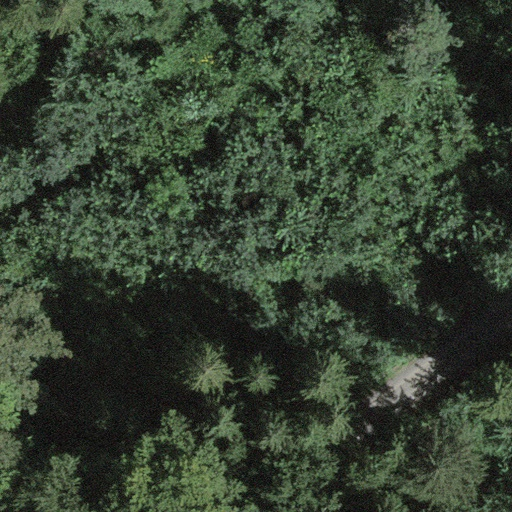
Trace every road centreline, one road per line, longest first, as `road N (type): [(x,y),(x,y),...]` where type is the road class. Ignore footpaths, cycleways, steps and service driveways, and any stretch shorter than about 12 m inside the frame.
road 1 (track): [(511,306),(338,436),(254,511)]
road 2 (track): [(266,496),(50,469),(0,449)]
